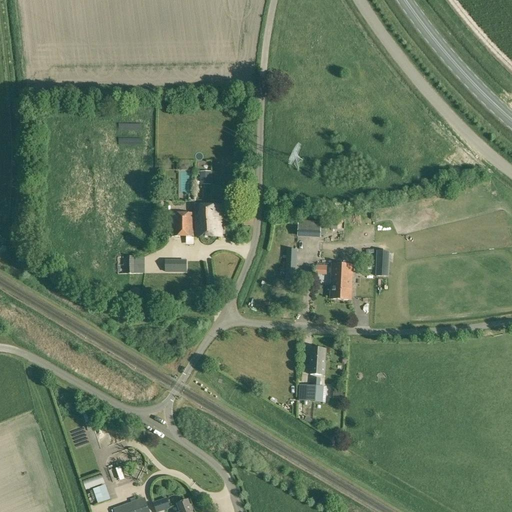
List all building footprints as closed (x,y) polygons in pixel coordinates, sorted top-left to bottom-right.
[(201,171),(201,184),(211,184),(211,171),(201,171)] [(172,237),(222,237),(222,206),(194,206),(194,213),(172,213),(172,237)] [(321,222),(299,221),(298,237),(320,238),(321,235),(321,222)] [(287,250),(286,280),(295,281),(297,250),(287,250)] [(377,251),(376,276),(388,276),(389,251),(377,251)] [(118,257),(118,275),(144,274),(144,257),(118,257)] [(331,299),(351,301),(353,266),(332,264),(331,299)] [(312,349),(311,374),(324,375),(325,350),(312,349)] [(313,386),(308,386),(307,396),(320,397),(321,378),(314,378),(313,386)] [(114,509),(114,511),(150,511),(146,498),(114,509)] [(154,502),(157,511),(159,511),(171,508),(167,498),(154,502)] [(191,511),(188,500),(178,504),(181,511),(191,511)]
